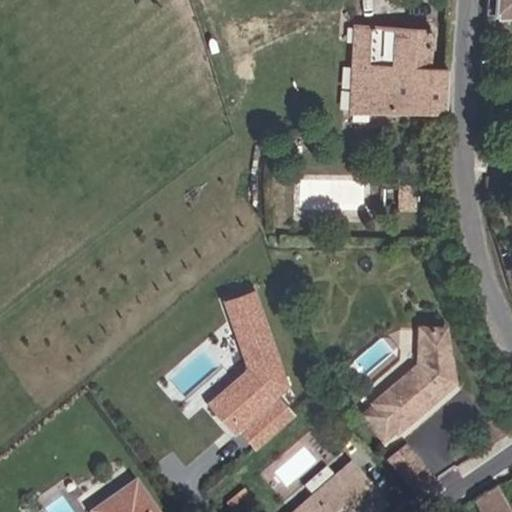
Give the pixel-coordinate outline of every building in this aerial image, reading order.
[(511,0),(487,0),(486,18),(511,17),(511,0)] [(444,115),(450,19),(445,18),(430,17),(429,31),(372,29),(369,116),(444,115)] [(298,414),(282,395),(292,386),(248,295),(222,308),(257,380),(242,392),(237,386),(218,403),(257,449),(298,414)] [(401,431),(436,404),(433,400),(439,395),(444,397),(459,384),(450,330),(423,330),(422,373),(380,407),(384,411),(372,421),(387,439),(400,430),(401,431)] [(421,470),(405,448),(390,459),(406,481),(421,470)] [(378,511),(387,504),(352,462),(294,511),(378,511)] [(429,481),(421,470),(406,481),(414,492),(429,481)] [(108,511),(107,510),(138,489),(153,511),(161,511),(140,480),(98,508),(100,511),(108,511)] [(153,511),(138,489),(107,510),(108,511),(153,511)] [(511,511),(511,506),(507,509),(495,491),(474,504),(478,511),(511,511)]
